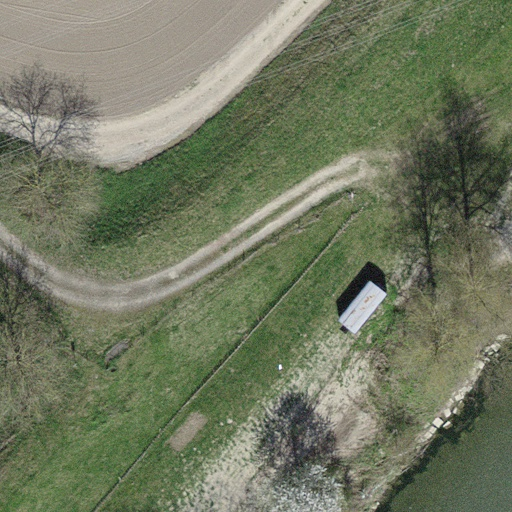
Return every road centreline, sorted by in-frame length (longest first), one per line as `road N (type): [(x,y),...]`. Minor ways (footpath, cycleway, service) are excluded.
road 1 (track): [(0,243),(30,276),(86,293),(153,282),(388,166)]
road 2 (track): [(297,0),(169,110),(66,129),(0,111)]
